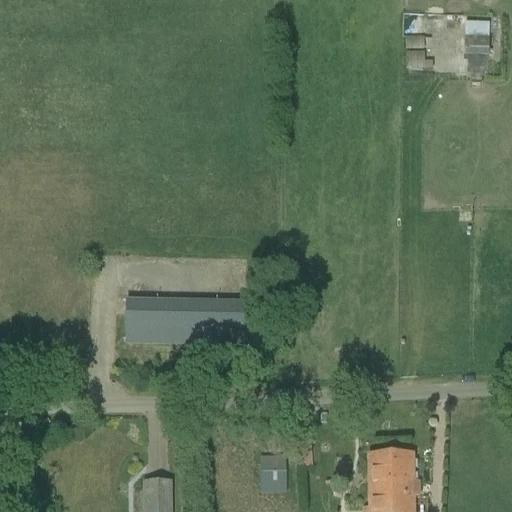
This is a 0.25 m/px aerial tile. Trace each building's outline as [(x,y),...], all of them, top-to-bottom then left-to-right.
[(464,39),(464,56),(488,56),(489,25),(461,25),(461,39),(464,39)] [(247,348),(248,304),(126,301),(125,346),(247,348)] [(369,511),(412,511),(412,458),(369,458),(369,511)] [(260,495),(286,494),(286,459),(260,460),(260,495)] [(170,511),(171,487),(144,486),(144,511),(170,511)]
